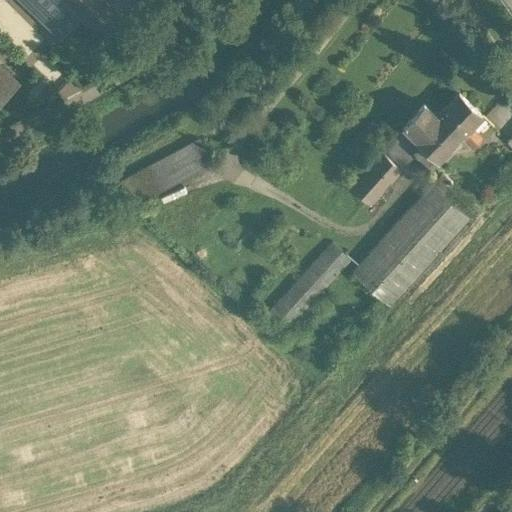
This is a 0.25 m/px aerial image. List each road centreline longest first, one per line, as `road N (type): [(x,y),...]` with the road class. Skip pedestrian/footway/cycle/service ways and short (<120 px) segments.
road 1 (track): [(418,175),(375,226),(349,235),(227,167),(355,0)]
road 2 (track): [(207,0),(161,50),(0,138)]
road 3 (track): [(367,511),(511,343)]
